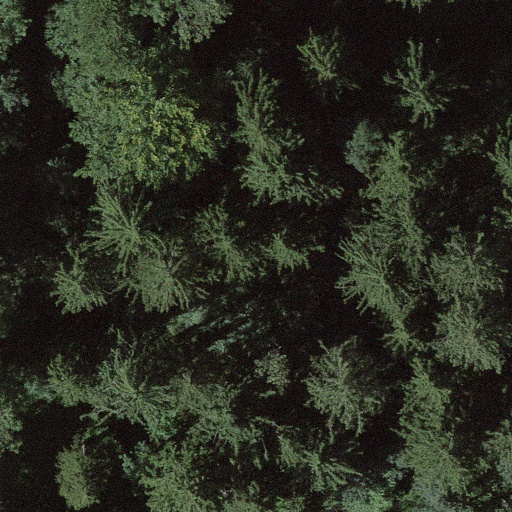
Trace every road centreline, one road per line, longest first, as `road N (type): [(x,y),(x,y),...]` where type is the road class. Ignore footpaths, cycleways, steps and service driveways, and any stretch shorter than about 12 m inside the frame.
road 1 (track): [(67,511),(162,269),(166,0)]
road 2 (track): [(0,343),(38,0)]
